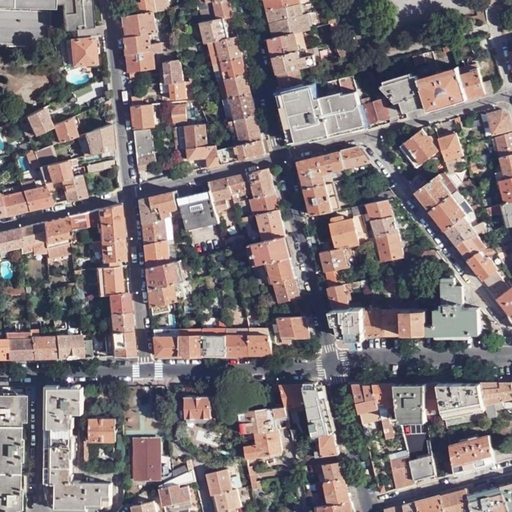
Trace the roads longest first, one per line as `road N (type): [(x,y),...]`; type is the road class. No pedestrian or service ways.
road 1 (residential): [(360,140),(511,341)]
road 2 (tertiary): [(332,363),(281,158)]
road 3 (residential): [(109,0),(127,191)]
road 4 (tertiary): [(144,373),(332,363)]
road 5 (residential): [(127,191),(144,373)]
road 6 (tertiary): [(332,363),(511,356)]
road 7 (tertiary): [(281,158),(245,0)]
road 8 (residential): [(511,94),(360,140)]
road 9 (residential): [(281,158),(127,191)]
road 10 (unknown): [(214,511),(202,466),(157,418),(159,373)]
road 11 (residential): [(366,504),(511,464)]
road 12 (tertiary): [(366,504),(332,363)]
road 13 (residential): [(34,511),(35,374)]
road 14 (residential): [(127,191),(0,224)]
